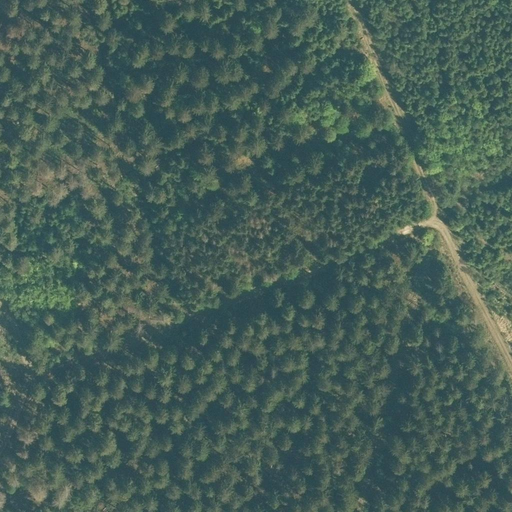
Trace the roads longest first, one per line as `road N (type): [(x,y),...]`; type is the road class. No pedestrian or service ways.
road 1 (track): [(27,372),(438,214)]
road 2 (track): [(353,0),(438,214)]
road 3 (track): [(438,214),(511,361)]
road 4 (track): [(0,448),(27,372),(0,298)]
